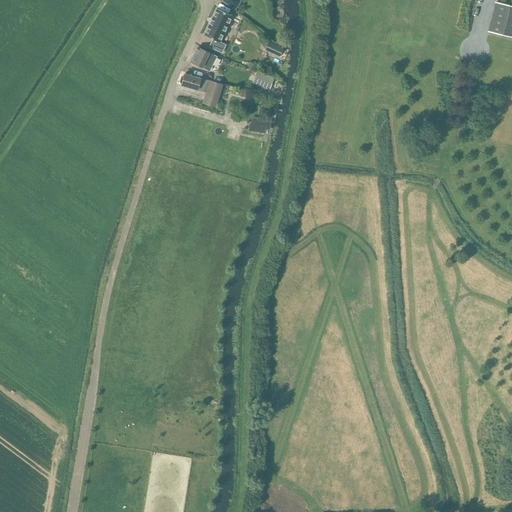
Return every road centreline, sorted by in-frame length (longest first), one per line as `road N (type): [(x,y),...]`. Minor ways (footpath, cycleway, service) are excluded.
road 1 (track): [(71,511),(107,288),(160,115)]
road 2 (residential): [(160,115),(203,0)]
